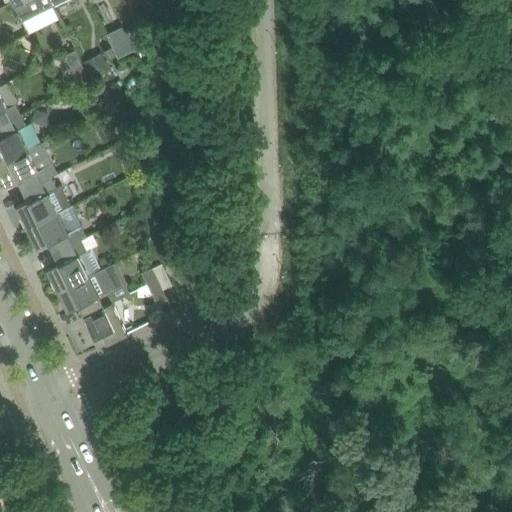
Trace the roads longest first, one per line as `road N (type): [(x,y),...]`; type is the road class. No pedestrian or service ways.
road 1 (residential): [(53,400),(84,402),(220,331),(255,300)]
road 2 (residential): [(255,300),(219,304),(71,375),(53,400)]
road 3 (tertiary): [(105,511),(53,400)]
